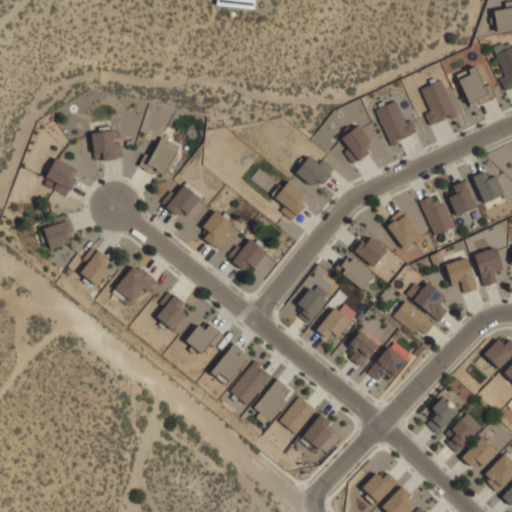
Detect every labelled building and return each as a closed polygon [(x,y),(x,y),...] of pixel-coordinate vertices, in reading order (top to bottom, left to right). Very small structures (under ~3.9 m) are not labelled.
[(215,0),(215,4),(253,9),(254,0),(215,0)] [(511,26),(511,5),(495,6),(496,27),(511,26)] [(511,86),(511,45),(494,52),(506,88),(511,86)] [(468,104),(494,96),(489,82),(482,85),(476,65),(458,71),(468,104)] [(455,115),(444,78),(419,86),(430,123),(455,115)] [(415,133),(400,97),(375,107),(391,144),(415,133)] [(359,160),(376,147),(358,122),(340,135),(359,160)] [(119,138),(112,139),(111,127),(90,130),(95,160),(122,156),(119,138)] [(150,157),(145,154),(140,163),(162,175),(179,146),(161,136),(150,157)] [(336,168),(321,157),(318,162),(308,154),(295,171),(312,185),(317,179),(324,184),(336,168)] [(70,190),(81,170),(56,156),(45,176),(70,190)] [(473,175),(485,203),(504,194),(495,173),(492,175),(489,167),(473,175)] [(298,215),(311,198),(287,179),(274,196),(298,215)] [(449,194),(456,215),(476,207),(465,179),(452,184),(455,192),(449,194)] [(181,209),(189,214),(200,195),(181,183),(166,208),(178,215),(181,209)] [(421,198),(433,234),(453,227),(440,191),(421,198)] [(201,222),(208,232),(205,234),(212,244),(233,229),(219,209),(201,222)] [(406,247),(422,233),(401,209),(385,224),(406,247)] [(76,241),(69,213),(52,217),(54,224),(44,226),(49,247),(76,241)] [(399,260),(369,231),(353,248),(383,276),(399,260)] [(231,259),(249,274),(268,251),(250,236),(231,259)] [(495,272),(503,270),(495,245),(474,253),(485,285),(498,280),(495,272)] [(96,285),(115,264),(99,249),(80,270),(96,285)] [(337,267),(363,289),(375,276),(349,253),(337,267)] [(445,262),(452,284),(461,281),(464,292),(478,287),(468,255),(445,262)] [(154,278),(135,262),(113,289),(132,305),(154,278)] [(440,319),(447,311),(439,304),(446,296),(427,280),(413,297),(440,319)] [(328,299),(310,285),(294,307),(312,320),(328,299)] [(172,328),(190,306),(174,293),(156,315),(172,328)] [(415,333),(420,328),(427,334),(436,323),(406,298),(393,314),(415,333)] [(351,319),(332,305),(315,328),(327,336),(331,330),(340,336),(351,319)] [(189,344),(206,348),(207,343),(217,345),(221,328),(193,322),(189,344)] [(379,343),(360,328),(348,343),(356,349),(350,357),(361,365),(379,343)] [(511,337),(502,344),(499,338),(484,348),(495,366),(511,355),(511,337)] [(380,379),(386,369),(396,376),(412,353),(391,338),(368,370),(380,379)] [(209,369),(224,382),(249,355),(235,341),(209,369)] [(230,389),(247,403),(273,373),(255,359),(230,389)] [(511,360),(503,370),(511,378),(511,360)] [(252,409),(268,421),(292,389),(277,377),(252,409)] [(428,423),(437,431),(459,410),(442,393),(428,407),(436,415),(428,423)] [(296,432),(315,406),(298,394),(279,420),(296,432)] [(337,424),(319,411),(300,438),(318,451),(337,424)] [(482,425),(467,411),(442,437),(456,451),(482,425)] [(479,470),(495,447),(478,435),(462,459),(479,470)] [(481,475),(496,490),(511,474),(511,457),(506,451),(481,475)] [(375,502),(397,480),(382,465),(360,487),(375,502)] [(511,483),(500,496),(510,505),(511,502),(511,483)] [(381,505),(388,511),(402,511),(410,504),(406,500),(412,494),(402,484),(381,505)] [(412,511),(430,511),(421,503),(412,511)]
